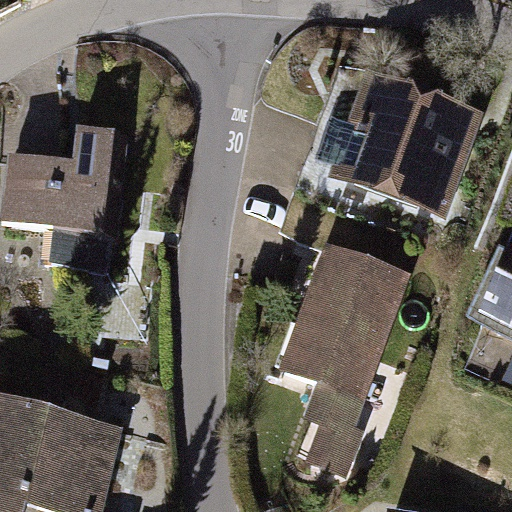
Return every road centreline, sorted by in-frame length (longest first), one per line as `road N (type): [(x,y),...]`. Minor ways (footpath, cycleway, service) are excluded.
road 1 (residential): [(215,511),(204,434),(202,271),(225,122),(227,0)]
road 2 (residential): [(0,52),(130,0)]
road 3 (residential): [(386,0),(511,38)]
